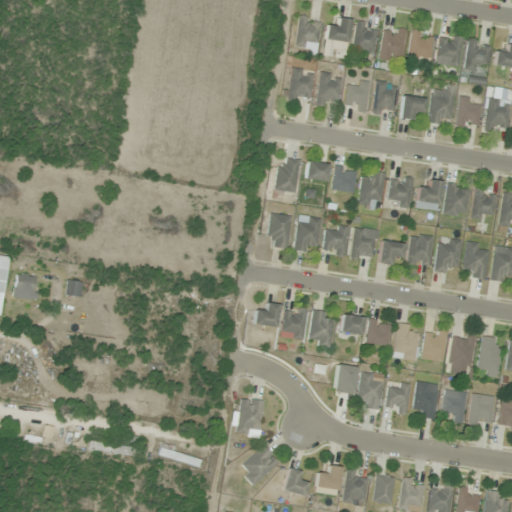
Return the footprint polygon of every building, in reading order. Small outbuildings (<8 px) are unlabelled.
[(316,57),(320,19),(298,17),(294,47),(306,48),(305,56),(316,57)] [(336,27),(326,26),(324,40),(345,43),(348,20),(337,19),(336,27)] [(353,56),(374,55),(374,23),(353,24),(353,56)] [(404,30),(382,28),(380,61),(403,62),(404,30)] [(431,62),(431,37),(423,37),(423,31),(409,31),(409,62),(431,62)] [(458,67),(461,38),(439,36),(436,65),(458,67)] [(474,73),(478,65),(483,67),(491,47),(471,40),(460,68),(474,73)] [(493,65),(511,69),(511,45),(506,44),(504,54),(496,52),(493,65)] [(287,101),(297,102),(298,96),(309,97),(312,72),(290,69),(287,101)] [(341,76),(318,74),(315,107),(325,107),(326,100),(338,101),(341,76)] [(366,81),(357,82),(357,86),(344,87),(345,112),(367,110),(366,81)] [(380,116),(381,109),(393,110),(397,85),(375,82),(371,115),(380,116)] [(455,85),(444,84),(443,93),(431,91),(427,124),(440,126),(441,119),(450,120),(455,85)] [(422,114),(424,99),(402,96),(398,120),(410,122),(411,112),(422,114)] [(478,127),(477,105),(471,105),(470,97),(457,98),(458,128),(478,127)] [(484,131),(506,133),(508,102),(487,100),(484,131)] [(294,194),(298,161),(278,158),(274,191),(294,194)] [(324,183),(326,164),(306,162),(304,180),(324,183)] [(332,192),(354,193),(354,169),(332,169),(332,192)] [(371,179),(359,179),(359,207),(381,207),(381,173),(371,173),(371,179)] [(388,208),(410,207),(409,179),(387,180),(388,208)] [(428,190),(417,189),(414,209),(436,211),(439,182),(429,181),(428,190)] [(441,215),(463,219),(469,189),(446,185),(441,215)] [(493,220),(493,191),(472,191),(472,220),(493,220)] [(511,199),(511,200),(511,198),(511,193),(500,193),(499,225),(511,225),(511,199)] [(265,247),(285,249),(290,216),(270,214),(265,247)] [(293,251),(313,253),(318,218),(297,216),(293,251)] [(347,228),(336,226),(335,235),(324,233),(321,254),(341,258),(347,228)] [(359,261),(362,252),(371,254),(377,233),(355,227),(347,258),(359,261)] [(406,267),(427,269),(430,237),(409,235),(406,267)] [(460,241),(438,238),(433,272),(446,274),(447,269),(456,270),(460,241)] [(389,257),(399,258),(402,243),(380,240),(376,264),(388,265),(389,257)] [(490,250),(469,243),(460,268),(471,272),(469,276),(480,280),(490,250)] [(489,280),(510,284),(511,271),(511,249),(494,247),(489,280)] [(32,295),(35,277),(16,274),(13,297),(24,299),(25,294),(32,295)] [(78,299),(82,284),(67,281),(64,295),(78,299)] [(251,325),(274,329),(277,306),(265,304),(264,314),(253,312),(251,325)] [(304,311),(294,310),(294,311),(282,310),(281,331),(290,332),(289,340),(303,341),(304,311)] [(331,316),(323,316),(323,312),(309,312),(309,347),(331,347),(331,316)] [(359,336),(361,318),(340,315),(338,333),(359,336)] [(387,347),(390,323),(367,321),(364,344),(387,347)] [(415,327),(394,327),(394,359),(415,359),(415,327)] [(444,332),(422,331),(421,361),(443,362),(444,332)] [(448,365),(470,366),(472,336),(450,335),(448,365)] [(477,375),(497,376),(499,341),(479,339),(477,375)] [(382,378),(360,374),(354,406),(376,410),(382,378)] [(384,412),(405,415),(409,386),(388,383),(384,412)] [(414,418),(435,418),(435,385),(414,385),(414,418)] [(461,423),(464,393),(442,391),(440,421),(461,423)] [(470,426),(492,425),(490,396),(468,397),(470,426)] [(256,436),(262,402),(240,399),(234,432),(256,436)] [(494,426),(511,431),(511,401),(510,407),(501,404),(494,426)] [(134,457),(135,448),(91,443),(90,451),(134,457)] [(237,470),(253,486),(277,462),(261,446),(237,470)] [(200,460),(160,450),(158,457),(198,467),(200,460)] [(313,487),(334,491),(339,468),(327,466),(325,476),(316,474),(313,487)] [(305,484),(295,481),(297,472),(287,469),(280,491),(301,497),(305,484)] [(362,506),(367,475),(344,471),(340,503),(362,506)] [(393,478),(375,475),(370,502),(388,505),(393,478)] [(396,509),(412,511),(417,511),(422,483),(401,480),(396,509)] [(425,511),(447,511),(451,489),(430,485),(425,511)] [(474,511),(478,492),(457,489),(453,511),(474,511)] [(505,511),(507,498),(485,495),(482,511),(505,511)]
